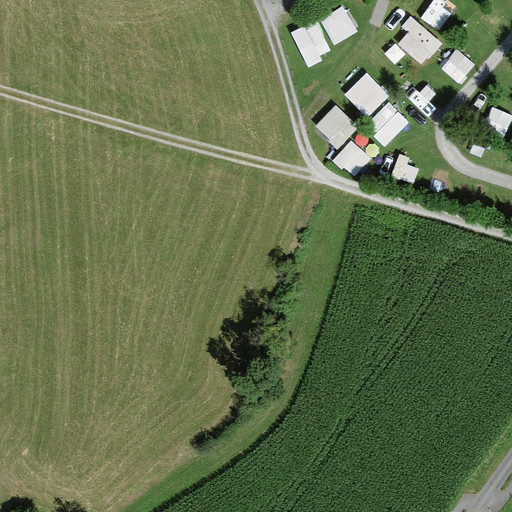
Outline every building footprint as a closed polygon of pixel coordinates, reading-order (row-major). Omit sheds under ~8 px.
[(444,31),(461,8),(449,0),(431,0),(421,15),(444,31)] [(334,43),(359,28),(345,3),(319,17),(334,43)] [(416,17),(396,40),(424,63),(444,40),(416,17)] [(293,33),(309,63),(334,49),(319,19),(293,33)] [(460,81),(477,62),(458,45),(441,64),(460,81)] [(345,91),(368,115),(390,94),(368,70),(345,91)] [(390,98),(366,123),(388,143),(411,119),(390,98)] [(338,102),(316,124),(338,147),(360,125),(338,102)] [(336,158),(357,174),(372,153),(351,138),(336,158)]
